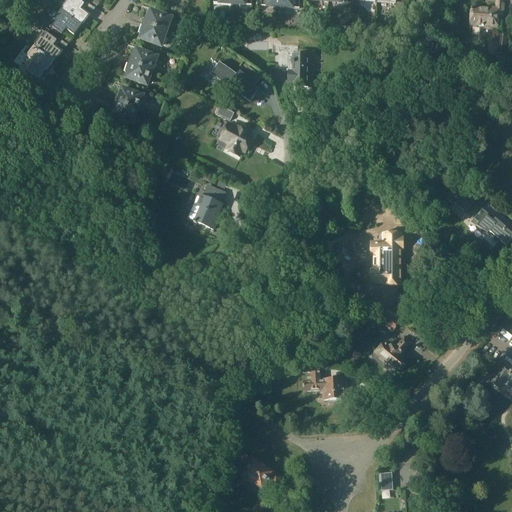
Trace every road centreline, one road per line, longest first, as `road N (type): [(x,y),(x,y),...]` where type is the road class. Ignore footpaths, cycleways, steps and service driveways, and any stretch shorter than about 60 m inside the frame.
road 1 (residential): [(511,290),(388,436),(333,462)]
road 2 (residential): [(333,462),(230,394),(165,313)]
road 3 (residential): [(108,12),(89,95),(63,82),(67,74)]
